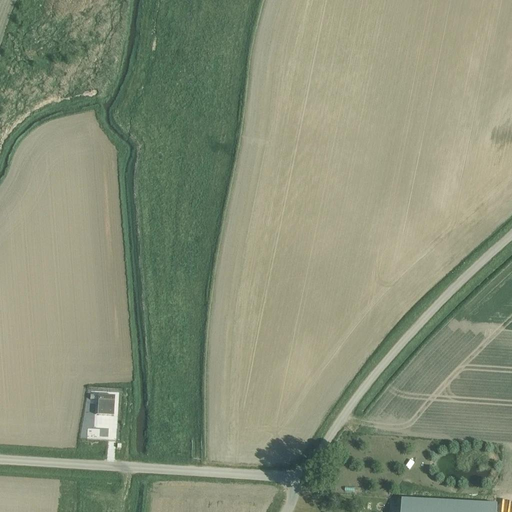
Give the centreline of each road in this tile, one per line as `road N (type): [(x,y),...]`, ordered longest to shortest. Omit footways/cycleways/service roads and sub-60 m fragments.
road 1 (unclassified): [(299,482),(387,360),(511,234)]
road 2 (unclassified): [(0,459),(299,482)]
